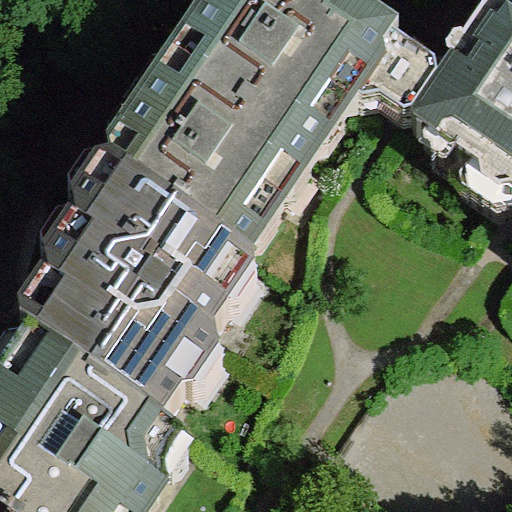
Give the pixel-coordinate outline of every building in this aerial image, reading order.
[(182,68),(326,167),(369,103),(385,99),(416,122),(438,94),(437,86),(436,81),(394,53),(401,46),(357,15),(364,6),(355,0),(206,0),(194,18),(209,28),(182,68)] [(438,94),(416,122),(410,129),(415,139),(483,186),(484,194),(501,206),(510,205),(511,206),(511,0),(492,0),(491,2),(491,9),(495,12),(466,56),(456,55),(448,66),(452,75),(446,85),(437,86),(438,94)] [(110,172),(254,271),(326,167),(182,68),(110,172)] [(36,344),(166,434),(218,356),(216,343),(230,322),(223,317),(254,271),(110,172),(70,231),(79,235),(49,279),(51,293),(22,334),(36,344)] [(0,511),(155,511),(165,496),(152,487),(181,444),(166,434),(36,344),(0,396),(0,511)]
